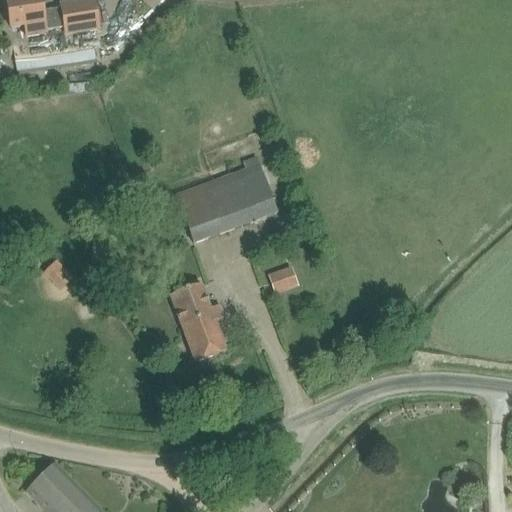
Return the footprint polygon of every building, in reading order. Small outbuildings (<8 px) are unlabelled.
[(66,38),(98,32),(96,20),(93,0),(61,5),(61,9),(41,13),(39,0),(5,0),(10,29),(10,31),(23,29),(25,39),(47,35),(46,32),(64,30),(66,38)] [(277,215),(256,159),(242,164),(245,172),(146,208),(150,218),(179,207),(194,246),(277,215)] [(60,293),(74,280),(56,261),(42,274),(60,293)] [(275,296),(299,288),(291,268),(268,276),(275,296)] [(210,310),(201,285),(169,297),(195,364),(226,352),(215,322),(224,319),(219,306),(210,310)] [(99,511),(100,510),(54,464),(26,493),(44,511),(99,511)]
